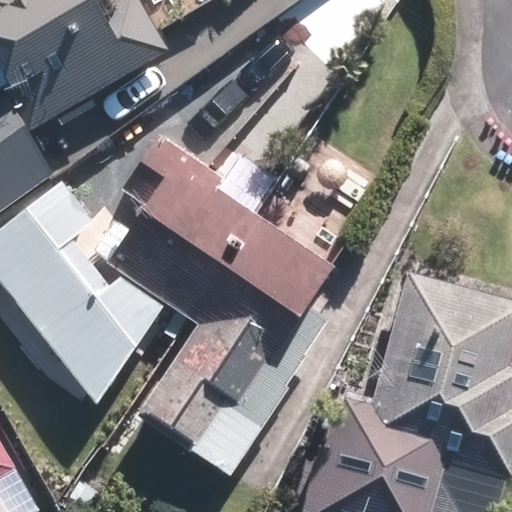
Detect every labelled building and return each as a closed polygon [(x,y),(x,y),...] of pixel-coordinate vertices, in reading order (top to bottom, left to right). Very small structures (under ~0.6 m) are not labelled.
[(117,0),(87,18),(76,0),(0,0),(0,211),(45,178),(23,138),(162,59),(129,0),(117,0)] [(187,325),(256,218),(219,195),(228,183),(160,138),(122,196),(145,211),(106,271),(122,283),(112,292),(76,246),(91,233),(57,190),(0,236),(0,289),(99,412),(166,311),(187,325)] [(228,484),(261,434),(268,438),(322,357),(294,338),(337,271),(261,222),(256,218),(187,325),(195,331),(199,332),(139,426),(228,484)] [(439,511),(450,474),(511,491),(511,426),(511,422),(511,384),(508,384),(511,368),(511,315),(407,287),(371,418),(346,412),(319,511),(439,511)] [(0,446),(0,484),(17,475),(0,446)] [(87,511),(95,500),(76,488),(61,510),(63,511),(87,511)]
